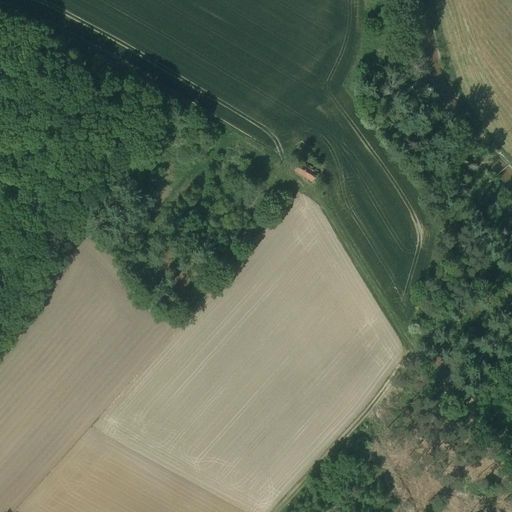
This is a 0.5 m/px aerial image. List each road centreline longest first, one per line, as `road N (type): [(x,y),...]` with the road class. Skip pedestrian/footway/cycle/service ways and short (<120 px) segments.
road 1 (track): [(279,511),(396,370),(406,339),(314,188)]
road 2 (track): [(511,456),(406,339)]
